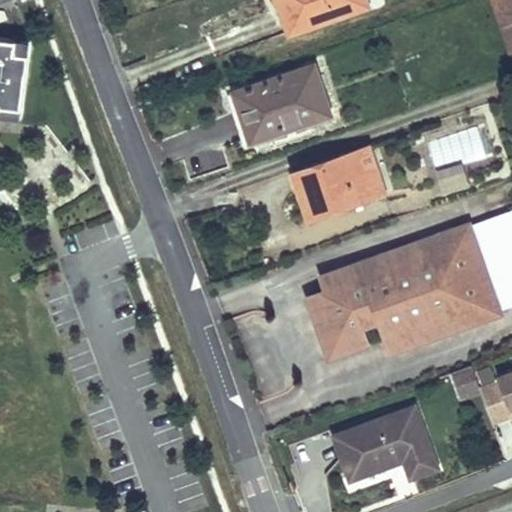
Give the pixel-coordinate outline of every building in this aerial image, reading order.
[(368,3),(366,0),(278,0),(278,1),(282,0),(292,0),(301,26),(368,3)] [(511,51),(511,0),(491,0),(510,52),(511,51)] [(0,113),(1,114),(2,104),(25,106),(32,52),(17,51),(19,38),(0,35),(0,113)] [(17,51),(32,52),(33,40),(19,38),(17,51)] [(330,113),(314,64),(236,92),(242,109),(253,105),(263,136),(286,129),(284,118),(292,116),(295,125),(330,113)] [(2,104),(1,114),(23,116),(25,106),(2,104)] [(383,190),(370,148),(358,152),(363,168),(348,174),(356,201),(383,190)] [(358,152),(358,151),(296,173),(311,217),(356,201),(348,174),(363,168),(358,152)] [(473,223),(322,276),(330,301),(311,308),(329,361),(371,345),(365,328),(380,324),(393,357),(506,316),(473,223)] [(467,368),(449,374),(458,398),(476,392),(467,368)] [(511,370),(494,378),(505,410),(511,407),(511,370)] [(415,406),(339,432),(352,476),(389,463),(386,454),(403,449),(414,475),(437,469),(415,406)]
